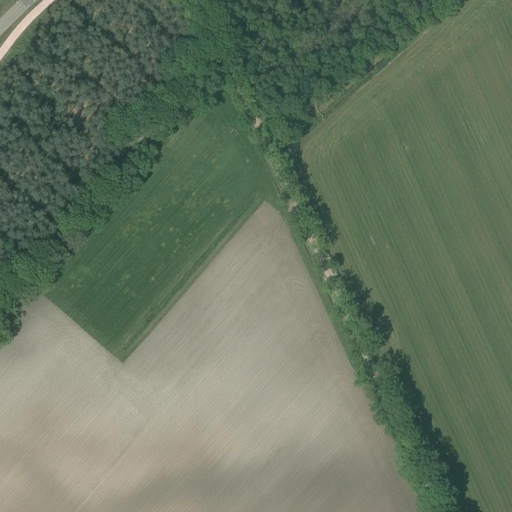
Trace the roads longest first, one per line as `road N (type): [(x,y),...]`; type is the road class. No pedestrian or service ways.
road 1 (track): [(199,0),(438,511)]
road 2 (track): [(0,311),(222,52)]
